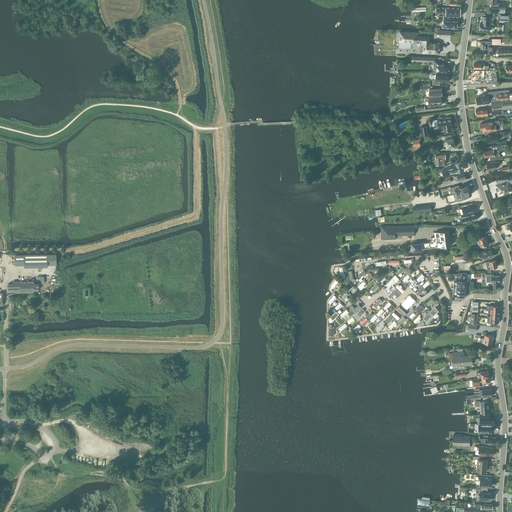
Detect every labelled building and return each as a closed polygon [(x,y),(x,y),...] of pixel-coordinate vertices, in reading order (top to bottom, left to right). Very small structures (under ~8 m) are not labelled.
[(492,9),(493,9),(505,9),(505,3),(497,3),(497,0),(487,0),(488,3),(492,3),(492,6),(492,9)] [(436,7),(436,12),(446,12),(445,16),(460,17),(460,8),(436,7)] [(489,31),(489,24),(488,24),(489,17),(483,16),(483,23),(480,23),(479,30),(489,31)] [(443,20),(443,27),(457,28),(457,21),(451,21),(451,19),(444,19),(444,20),(443,20)] [(423,42),(423,53),(439,53),(440,43),(430,42),(430,36),(419,36),(419,32),(400,32),(399,41),(423,42)] [(438,65),(437,65),(436,72),(450,72),(451,65),(446,65),(446,62),(438,62),(438,65)] [(471,73),(471,76),(472,76),(472,80),(483,80),(484,70),(472,70),(472,73),(471,73)] [(451,75),(438,74),(437,81),(435,80),(434,84),(441,85),(441,81),(450,82),(451,75)] [(428,98),(443,97),(442,92),(444,92),(443,88),(429,90),(430,97),(428,97),(428,98)] [(492,110),(511,108),(511,91),(511,92),(509,93),(497,94),(496,91),(488,92),(489,101),(491,101),(492,110)] [(476,96),(477,104),(489,103),(489,101),(488,92),(481,93),(481,95),(476,96)] [(428,105),(428,106),(442,105),(441,100),(443,100),(443,97),(428,98),(429,102),(428,102),(428,105)] [(451,118),(437,120),(433,121),(434,130),(443,128),(443,132),(451,131),(450,127),(452,127),(451,118)] [(500,132),(487,135),(488,142),(498,140),(498,136),(500,136),(500,132)] [(446,148),(455,147),(454,140),(453,140),(452,139),(451,134),(445,136),(445,139),(445,140),(446,148)] [(500,159),(499,156),(498,151),(503,150),(502,145),(491,147),(492,150),(484,151),(485,157),(489,156),(490,160),(500,159)] [(436,165),(446,164),(445,153),(435,154),(436,165)] [(488,170),(496,169),(496,165),(497,165),(500,165),(499,161),(495,162),(495,161),(486,163),(488,170)] [(453,164),(453,165),(450,165),(451,169),(454,168),(455,172),(463,170),(461,162),(453,164)] [(498,193),(511,190),(510,186),(511,185),(511,182),(510,183),(509,182),(496,185),(498,193)] [(457,190),(458,193),(470,189),(469,184),(459,187),(460,189),(457,190)] [(443,204),(457,201),(456,196),(442,199),(443,204)] [(474,203),(461,207),(463,214),(476,211),(474,203)] [(511,216),(511,215),(511,208),(508,210),(508,211),(502,212),(503,218),(511,216)] [(476,212),(461,216),(463,223),(478,219),(476,212)] [(398,235),(414,234),(414,226),(395,226),(381,226),(381,239),(396,239),(396,238),(398,235)] [(434,232),(435,237),(430,237),(431,242),(411,244),(412,251),(420,250),(420,248),(452,245),(451,239),(449,239),(448,231),(449,231),(434,232)] [(477,238),(479,244),(480,248),(488,245),(486,238),(487,238),(486,235),(477,238)] [(485,259),(493,256),(491,250),(487,251),(487,250),(479,253),(481,259),(484,257),(485,259)] [(14,254),(14,264),(56,264),(56,254),(14,254)] [(486,262),(486,265),(488,272),(491,272),(490,268),(495,267),(497,266),(496,259),(489,261),(486,262)] [(417,268),(414,266),(408,272),(411,275),(417,268)] [(405,270),(402,267),(396,274),(398,276),(400,273),(401,274),(405,270)] [(466,286),(467,273),(462,273),(455,274),(454,280),(453,296),(465,297),(465,294),(464,294),(465,286),(466,286)] [(424,277),(422,274),(416,280),(419,282),(424,277)] [(492,287),(493,287),(497,287),(497,282),(499,282),(499,276),(492,276),(492,274),(486,274),(486,282),(492,282),(492,287)] [(385,278),(382,275),(376,281),(378,283),(385,278)] [(395,281),(392,279),(386,285),(388,287),(395,281)] [(339,282),(336,280),(331,286),(333,289),(339,282)] [(417,283),(414,280),(409,286),(412,289),(417,283)] [(431,282),(428,280),(422,286),(425,289),(431,282)] [(34,290),(38,290),(38,289),(38,285),(38,283),(34,283),(34,281),(12,281),(12,284),(7,284),(8,290),(12,290),(12,293),(27,292),(34,292),(34,290)] [(353,287),(349,283),(345,288),(348,291),(353,287)] [(404,291),(398,285),(396,287),(402,293),(404,291)] [(424,289),(422,286),(416,293),(419,296),(424,289)] [(396,289),(388,296),(390,298),(398,291),(396,289)] [(336,297),(334,295),(328,303),(330,305),(336,297)] [(400,301),(408,309),(412,305),(404,297),(400,301)] [(382,301),(379,298),(372,305),(375,308),(382,301)] [(431,298),(425,303),(428,306),(434,301),(431,298)] [(397,308),(405,315),(408,311),(401,304),(397,308)] [(415,311),(411,308),(406,314),(409,317),(415,311)] [(439,311),(435,308),(429,313),(433,317),(439,311)] [(365,312),(362,309),(354,316),(357,319),(365,312)] [(349,313),(347,310),(340,315),(342,318),(349,313)] [(400,318),(394,312),(391,315),(397,320),(400,318)] [(394,318),(390,314),(384,320),(388,324),(394,318)] [(432,317),(429,314),(423,319),(426,322),(432,317)] [(369,321),(366,318),(360,323),(363,326),(369,321)] [(397,324),(394,321),(388,327),(391,330),(397,324)] [(340,332),(347,326),(345,323),(338,329),(340,332)] [(385,326),(382,324),(376,330),(379,332),(385,326)] [(491,344),(492,340),(493,336),(485,335),(484,338),(480,338),(480,342),(491,344)] [(452,353),(452,354),(451,354),(451,353),(448,353),(449,365),(453,364),(453,361),(472,359),(471,355),(464,356),(463,352),(452,353)] [(453,361),(453,364),(453,365),(457,365),(457,369),(465,368),(465,364),(472,363),(472,359),(453,361)] [(486,385),(486,383),(490,382),(489,377),(477,378),(477,379),(472,379),(473,386),(486,385)] [(466,401),(465,402),(465,405),(467,405),(467,404),(472,403),(471,400),(480,399),(480,397),(483,397),(483,401),(480,401),(480,400),(475,401),(475,406),(480,405),(480,409),(481,413),(490,412),(488,401),(488,396),(492,396),(491,389),(480,390),(480,394),(466,396),(466,401)] [(495,424),(495,418),(490,418),(490,414),(480,415),(480,424),(495,424)] [(479,424),(479,433),(491,433),(491,431),(494,431),(494,424),(495,425),(495,424),(480,424),(479,424)] [(487,433),(479,433),(479,440),(485,440),(485,443),(495,443),(495,442),(496,441),(496,439),(495,439),(495,436),(487,436),(487,433)] [(478,451),(478,455),(487,456),(488,454),(493,455),(494,448),(487,447),(477,446),(477,450),(478,451)] [(478,459),(477,464),(487,465),(487,460),(482,459),(482,457),(475,456),(475,459),(478,459)] [(477,488),(488,489),(489,486),(491,487),(492,479),(489,478),(489,477),(479,477),(478,480),(479,484),(480,484),(480,486),(477,487),(477,488)] [(486,501),(487,500),(490,501),(491,493),(488,492),(488,489),(477,488),(476,488),(476,492),(479,492),(479,493),(479,494),(478,494),(477,497),(477,500),(486,501)]
